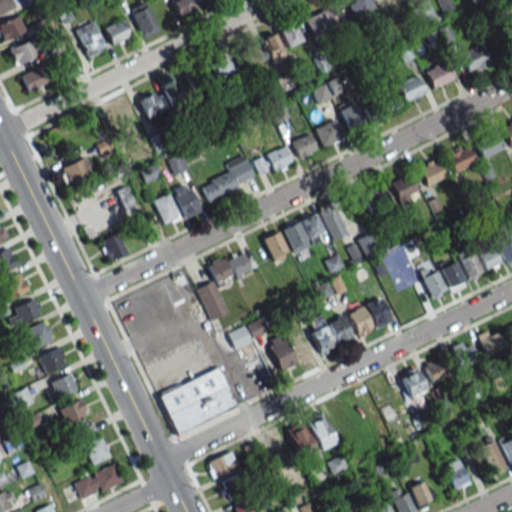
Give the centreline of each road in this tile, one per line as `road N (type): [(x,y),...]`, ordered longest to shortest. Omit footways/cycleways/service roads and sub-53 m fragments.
road 1 (residential): [(79,298),(504,90)]
road 2 (residential): [(109,511),(147,493),(177,453),(511,289)]
road 3 (tertiary): [(183,511),(0,134)]
road 4 (residential): [(0,134),(270,0)]
